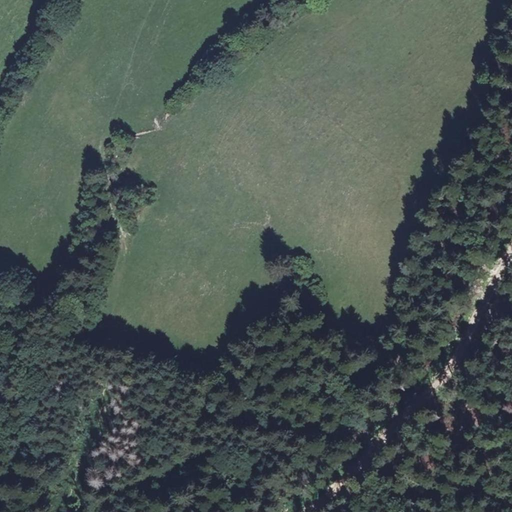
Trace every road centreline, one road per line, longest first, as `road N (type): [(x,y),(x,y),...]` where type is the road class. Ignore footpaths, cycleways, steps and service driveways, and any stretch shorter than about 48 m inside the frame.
road 1 (track): [(310,511),(450,369),(511,248)]
road 2 (track): [(68,511),(112,382)]
